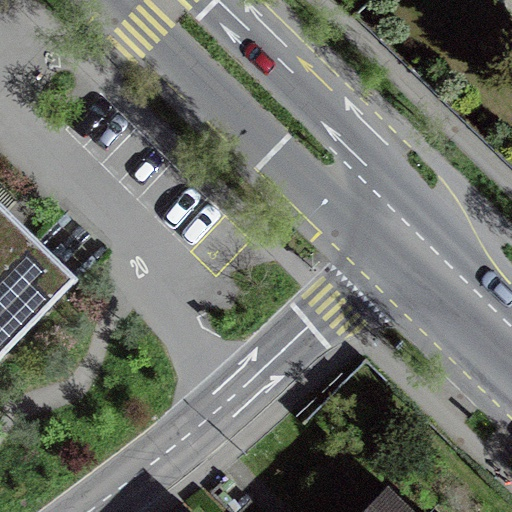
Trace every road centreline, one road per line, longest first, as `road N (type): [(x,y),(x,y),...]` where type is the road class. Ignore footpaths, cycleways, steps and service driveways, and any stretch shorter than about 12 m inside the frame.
road 1 (residential): [(0,33),(37,138),(149,273),(221,407)]
road 2 (secondary): [(126,0),(142,28),(295,174),(409,228)]
road 3 (secondary): [(409,228),(341,116),(221,0)]
road 4 (tertiary): [(221,407),(409,228)]
road 5 (tertiary): [(87,511),(221,407)]
road 6 (secondary): [(409,228),(511,328)]
